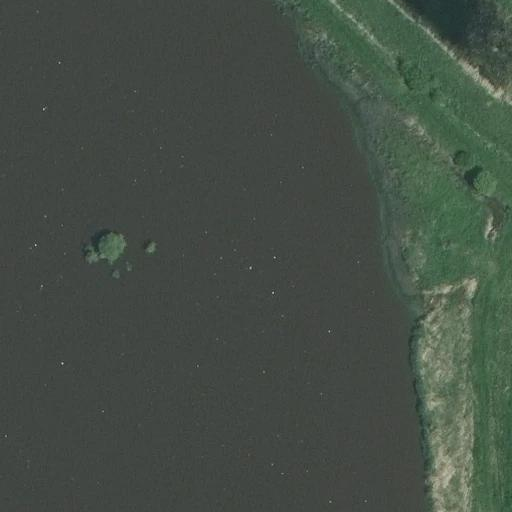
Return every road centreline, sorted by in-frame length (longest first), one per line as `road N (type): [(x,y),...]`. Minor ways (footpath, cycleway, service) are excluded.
road 1 (track): [(511,229),(480,309),(493,511)]
road 2 (track): [(328,0),(511,184)]
